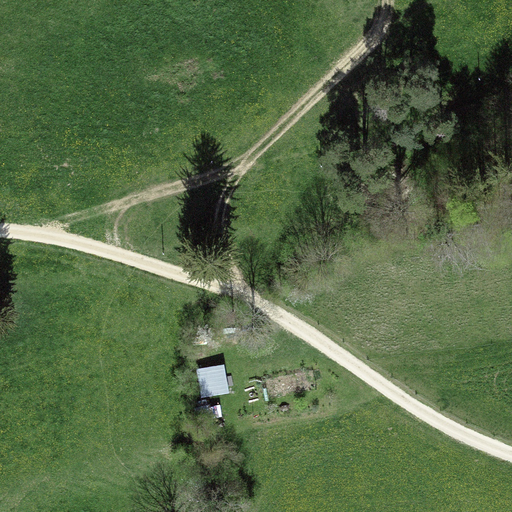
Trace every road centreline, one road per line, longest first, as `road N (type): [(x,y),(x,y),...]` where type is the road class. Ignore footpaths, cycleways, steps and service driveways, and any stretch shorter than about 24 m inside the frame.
road 1 (track): [(391,0),(383,35),(235,179),(223,235),(240,294)]
road 2 (track): [(240,294),(337,349),(407,402),(511,454)]
road 3 (track): [(0,231),(79,243),(240,294)]
road 4 (track): [(246,164),(72,215),(44,236)]
